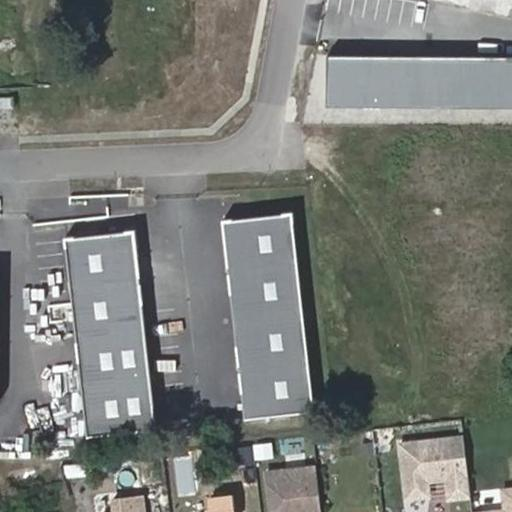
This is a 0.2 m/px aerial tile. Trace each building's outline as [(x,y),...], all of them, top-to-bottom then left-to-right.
[(511,53),(329,53),(329,105),(511,105),(511,53)] [(0,101),(14,101),(14,90),(0,90),(0,101)] [(302,279),(296,216),(226,223),(233,285),(302,279)] [(144,292),(138,233),(68,240),(74,297),(144,292)] [(314,389),(302,279),(233,285),(245,396),(314,389)] [(156,405),(144,292),(74,297),(87,412),(156,405)] [(317,414),(314,389),(245,396),(247,422),(317,414)] [(159,431),(156,405),(87,412),(89,439),(159,431)] [(466,453),(465,440),(401,447),(403,460),(466,453)] [(271,442),(252,443),(253,459),(273,458),(271,442)] [(471,500),(466,453),(403,460),(407,502),(430,499),(429,484),(448,482),(450,502),(471,500)] [(165,473),(162,456),(143,459),(145,476),(165,473)] [(321,511),(317,469),(266,475),(270,511),(321,511)] [(146,511),(145,497),(116,501),(117,511),(146,511)]
